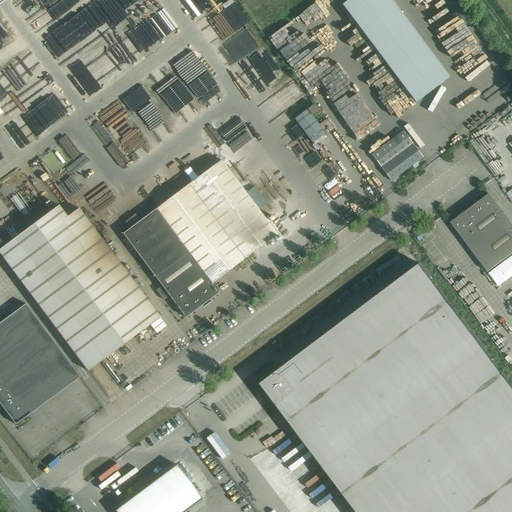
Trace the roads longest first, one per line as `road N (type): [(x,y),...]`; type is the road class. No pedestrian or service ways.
road 1 (unclassified): [(14,504),(473,160)]
road 2 (unknown): [(178,381),(273,511)]
road 3 (unknown): [(220,511),(222,499),(187,459),(127,456),(107,435)]
